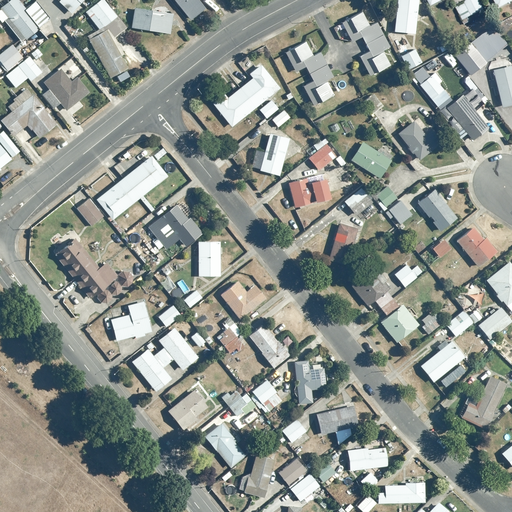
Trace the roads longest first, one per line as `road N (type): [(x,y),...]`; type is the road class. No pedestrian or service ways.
road 1 (residential): [(148,100),(404,418),(499,511)]
road 2 (tertiary): [(0,260),(203,511)]
road 3 (tertiary): [(148,100),(0,222)]
road 4 (tertiary): [(297,0),(223,41),(148,100)]
